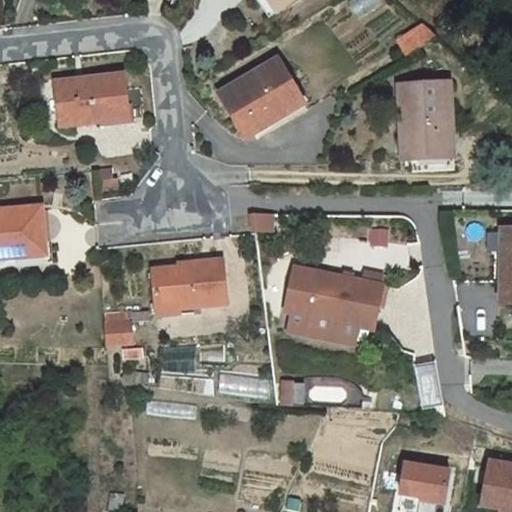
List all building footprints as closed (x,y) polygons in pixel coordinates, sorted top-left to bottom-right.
[(251,0),(262,19),(275,11),(268,0),(251,0)] [(268,0),(275,11),(291,0),(268,0)] [(395,40),(405,56),(435,37),(425,21),(395,40)] [(297,95),(277,59),(215,94),(234,136),(258,122),(256,118),(297,95)] [(125,77),(59,83),(63,127),(130,122),(125,77)] [(397,80),(397,141),(411,140),(411,155),(452,156),(452,80),(397,80)] [(303,107),(297,95),(256,118),(258,122),(262,130),(303,107)] [(397,156),(411,155),(411,140),(397,141),(397,156)] [(43,209),(0,211),(0,259),(14,259),(14,251),(45,249),(43,209)] [(511,224),(502,224),(502,252),(511,251),(511,224)] [(511,251),(502,252),(502,298),(511,297),(511,251)] [(160,261),(160,295),(184,293),(185,301),(231,299),(229,255),(196,256),(196,260),(160,261)] [(312,309),(320,268),(298,263),(289,305),(296,306),(312,309)] [(362,324),(377,327),(387,282),(371,279),(320,268),(312,309),(311,313),(362,324)] [(371,279),(387,282),(389,273),(372,270),(371,279)] [(185,306),(185,301),(184,293),(160,295),(161,309),(185,306)] [(312,309),(296,306),(292,325),(358,340),(362,324),(311,313),(312,309)] [(140,313),(113,317),(117,335),(142,332),(140,313)] [(445,406),(439,367),(420,369),(426,409),(445,406)] [(290,376),(279,377),(281,400),(292,399),(290,376)] [(511,511),(511,463),(490,460),(481,508),(501,510),(501,511),(511,511)] [(405,461),(397,497),(447,505),(452,469),(405,461)]
